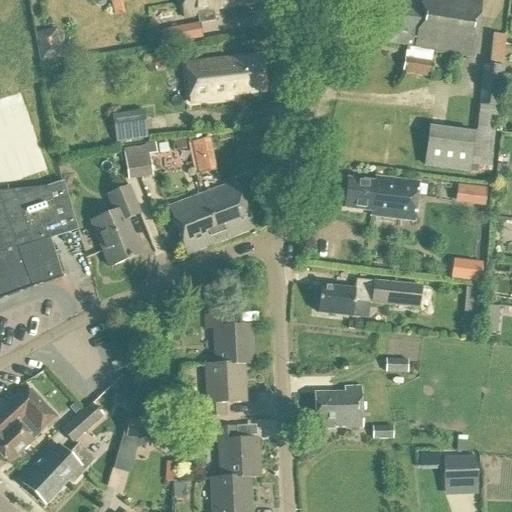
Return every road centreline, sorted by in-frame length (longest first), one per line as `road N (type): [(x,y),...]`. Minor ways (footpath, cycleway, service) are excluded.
road 1 (residential): [(0,368),(101,313),(270,251)]
road 2 (residential): [(287,511),(270,251)]
road 3 (residential): [(270,251),(323,0)]
